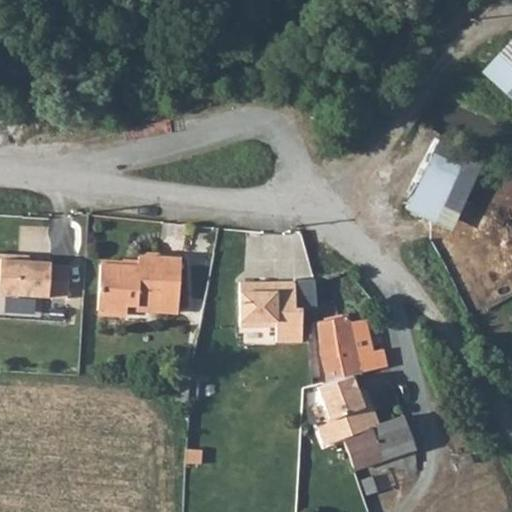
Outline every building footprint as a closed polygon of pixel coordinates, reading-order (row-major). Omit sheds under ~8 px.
[(511,38),(479,71),(510,100),(511,100),(511,38)] [(480,159),(434,139),(403,209),(429,220),(437,202),(458,211),(480,159)] [(16,251),(0,250),(0,290),(64,295),(67,263),(48,261),(48,259),(26,257),(16,256),(16,251)] [(99,309),(126,311),(127,302),(179,306),(182,259),(141,256),(140,268),(102,264),(99,309)] [(290,281),(238,283),(240,326),(265,325),(265,321),(277,321),(278,340),(301,340),(299,306),(291,307),(290,281)] [(352,373),(359,371),(357,359),(356,349),(372,345),(369,331),(366,319),(350,323),(348,314),(315,322),(320,359),(328,379),(352,373)] [(357,359),(359,371),(387,364),(382,344),(372,345),(375,356),(357,359)] [(356,349),(357,359),(375,356),(372,345),(356,349)] [(177,379),(189,379),(189,372),(189,365),(178,364),(177,379)] [(318,438),(339,431),(367,422),(360,404),(363,403),(361,403),(352,373),(328,379),(317,382),(324,411),(311,416),(318,438)] [(368,401),(363,403),(360,404),(367,422),(374,421),(368,401)] [(339,431),(348,460),(351,467),(412,445),(399,414),(374,421),(367,422),(339,431)] [(440,431),(455,423),(450,416),(437,424),(440,431)] [(440,431),(453,452),(467,444),(455,423),(440,431)] [(358,479),(366,494),(373,491),(365,475),(358,479)]
